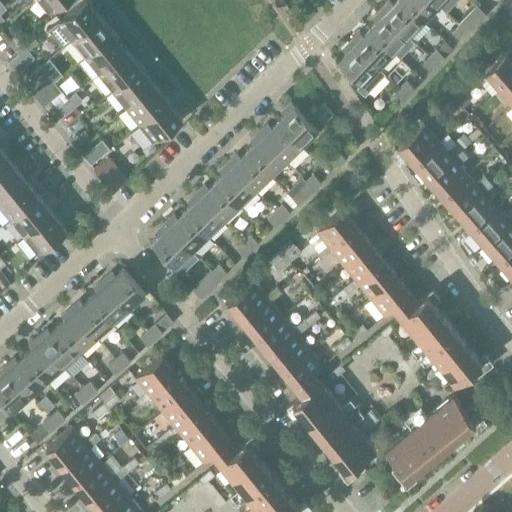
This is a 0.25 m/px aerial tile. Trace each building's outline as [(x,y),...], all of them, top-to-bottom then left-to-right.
[(40,0),(50,12),(64,0),(40,0)] [(88,0),(83,0),(49,28),(64,45),(72,39),(101,15),(88,0)] [(388,0),(381,8),(409,34),(424,19),(404,0),(395,0),(394,2),(391,0),(388,0)] [(404,0),(424,19),(439,3),(435,0),(404,0)] [(435,0),(439,3),(445,9),(452,0),(435,0)] [(458,25),(459,25),(467,33),(486,12),(478,4),(458,25)] [(376,20),(370,27),(394,50),(400,55),(415,40),(409,34),(381,8),(372,17),(376,20)] [(115,32),(101,15),(72,39),(85,56),(115,32)] [(467,33),(459,25),(452,33),(460,40),(467,33)] [(351,39),(379,65),(394,50),(370,27),(364,33),(360,30),(351,39)] [(128,49),(115,32),(85,56),(99,73),(128,49)] [(9,39),(13,44),(16,47),(22,42),(16,33),(9,39)] [(346,51),(339,59),(361,80),(356,85),(364,92),(366,90),(385,71),(379,65),(351,39),(342,48),(346,51)] [(22,42),(16,47),(20,52),(8,61),(23,79),(30,73),(23,65),(34,56),(22,42)] [(500,87),(511,76),(511,48),(511,47),(485,70),(500,87)] [(437,48),(430,55),(438,62),(445,55),(437,48)] [(142,66),(128,49),(99,73),(112,89),(142,66)] [(438,62),(430,55),(423,62),(431,70),(438,62)] [(23,79),(29,87),(48,72),(41,64),(30,73),(23,79)] [(142,66),(112,89),(126,106),(155,82),(142,66)] [(36,95),(55,80),(48,72),(29,87),(36,95)] [(511,76),(500,87),(511,100),(511,76)] [(407,79),(400,86),(408,94),(415,86),(407,79)] [(62,89),(55,80),(36,95),(44,104),(50,99),(62,89)] [(169,99),(155,82),(126,106),(140,123),(169,99)] [(408,94),(400,86),(393,93),(401,101),(408,94)] [(462,89),(455,96),(463,105),(470,99),(462,89)] [(69,96),(59,103),(66,112),(76,104),(69,96)] [(456,112),(463,105),(455,96),(447,102),(456,112)] [(44,104),(50,112),(57,107),(50,99),(44,104)] [(183,117),(169,99),(140,123),(154,140),(183,117)] [(285,113),(279,119),(302,143),(318,127),(292,100),(282,109),(285,113)] [(334,112),(323,101),(314,111),(324,122),(334,112)] [(63,115),(57,107),(50,112),(56,120),(63,115)] [(269,122),(260,130),(286,158),(302,143),(279,119),(272,125),(269,122)] [(414,162),(439,139),(425,122),(399,145),(414,162)] [(85,154),(91,149),(84,140),(90,135),(85,128),(78,133),(72,138),(85,154)] [(254,143),(248,149),(270,173),(286,158),(260,130),(250,139),(254,143)] [(455,138),(462,147),(471,139),(463,131),(455,138)] [(495,147),(487,138),(481,143),(489,152),(495,147)] [(428,178),(462,148),(457,141),(448,149),(439,139),(414,162),(428,178)] [(103,140),(91,149),(85,154),(92,163),(110,149),(103,140)] [(0,170),(12,160),(0,145),(0,170)] [(442,194),(468,172),(459,162),(468,155),(462,148),(428,178),(442,194)] [(270,173),(248,149),(241,155),(237,151),(228,160),(255,188),(270,173)] [(339,164),(346,157),(339,149),(332,156),(339,164)] [(109,155),(95,167),(114,191),(128,179),(109,155)] [(0,198),(26,177),(12,160),(0,170),(0,198)] [(223,173),(216,179),(239,203),(255,188),(228,160),(219,169),(223,173)] [(456,211),(491,181),(485,174),(476,181),(468,172),(442,194),(456,211)] [(314,187),(322,180),(314,173),(307,180),(314,187)] [(303,175),(287,190),(288,191),(299,202),(314,187),(307,180),(303,175)] [(26,177),(0,198),(0,205),(10,218),(40,194),(26,177)] [(206,182),(197,190),(223,218),(239,203),(216,179),(209,186),(206,182)] [(470,227),(496,204),(488,195),(497,187),(491,181),(456,211),(470,227)] [(191,203),(185,209),(208,233),(223,218),(197,190),(188,199),(191,203)] [(40,194),(10,218),(24,235),(53,211),(40,194)] [(283,202),(276,209),(283,217),(291,210),(283,202)] [(485,243),(511,219),(511,207),(505,214),(496,204),(470,227),(485,243)] [(318,230),(308,238),(319,251),(328,243),(331,246),(358,224),(344,207),(317,229),(318,230)] [(175,212),(166,220),(192,248),(208,233),(185,209),(178,215),(175,212)] [(283,217),(276,209),(268,217),(276,224),(283,217)] [(24,235),(16,241),(31,258),(38,252),(67,228),(53,211),(24,235)] [(499,260),(511,247),(511,219),(485,243),(499,260)] [(160,233),(153,240),(174,262),(170,266),(178,274),(198,254),(192,248),(166,220),(156,229),(160,233)] [(371,241),(358,224),(331,246),(328,243),(319,251),(317,252),(322,258),(333,249),(344,263),(371,241)] [(251,233),(244,240),(252,248),(259,241),(251,233)] [(252,248),(244,240),(237,247),(244,255),(252,248)] [(355,277),(344,286),(349,292),(360,283),(358,280),(385,258),(371,241),(344,263),(355,277)] [(297,244),(286,254),(290,260),(302,250),(297,244)] [(280,247),(263,261),(268,268),(274,263),(286,254),(280,247)] [(511,274),(511,247),(499,260),(511,274)] [(286,254),(274,263),(279,269),(290,260),(286,254)] [(358,280),(360,283),(371,297),(399,274),(385,258),(358,280)] [(213,270),(220,277),(228,270),(220,263),(213,270)] [(103,277),(129,306),(146,291),(124,266),(116,273),(113,269),(103,277)] [(220,277),(213,270),(212,269),(193,287),(201,296),(220,277)] [(413,292),(399,274),(371,297),(385,314),(394,307),(413,292)] [(129,306),(103,277),(94,286),(97,289),(91,295),(112,320),(129,306)] [(269,296),(266,293),(255,279),(227,301),(242,318),(269,296)] [(242,318),(255,335),(282,313),(271,299),(282,290),(277,284),(266,293),(269,296),(242,318)] [(337,301),(349,292),(344,286),(333,295),(337,301)] [(412,347),(419,355),(455,326),(435,302),(441,297),(433,287),(418,299),(416,296),(413,292),(394,307),(398,312),(421,340),(412,347)] [(112,320),(91,295),(84,301),(80,297),(71,306),(96,335),(112,320)] [(96,335),(71,306),(62,314),(65,318),(58,324),(80,349),(96,335)] [(305,318),(309,324),(321,314),(316,308),(305,318)] [(296,330),(294,327),(282,313),(255,335),(269,352),(296,330)] [(269,352),(282,368),(310,346),(298,333),(309,324),(305,318),(294,327),(296,330),(269,352)] [(356,337),(368,328),(361,320),(350,329),(356,337)] [(392,321),(380,330),(385,336),(396,327),(392,321)] [(156,336),(163,330),(156,322),(148,328),(156,336)] [(48,326),(38,335),(63,364),(73,374),(89,359),(80,349),(58,324),(51,330),(48,326)] [(479,356),(455,326),(419,355),(425,363),(434,356),(455,382),(470,370),(475,376),(493,362),(485,351),(479,356)] [(156,336),(148,328),(141,335),(148,343),(156,336)] [(353,340),(346,332),(334,341),(341,350),(353,340)] [(63,364),(38,335),(29,343),(32,347),(25,353),(47,378),(63,364)] [(296,386),(315,371),(324,364),(310,346),(282,368),(296,386)] [(124,350),(116,357),(123,365),(131,358),(124,350)] [(47,378),(25,353),(19,359),(15,355),(6,363),(31,392),(47,378)] [(150,392),(177,370),(163,353),(136,375),(147,389),(136,398),(141,404),(152,395),(150,392)] [(123,365),(116,357),(108,364),(116,372),(123,365)] [(341,362),(329,371),(334,377),(346,368),(341,362)] [(31,392),(6,363),(0,368),(0,391),(14,407),(31,392)] [(163,409),(191,387),(177,370),(150,392),(152,395),(163,409)] [(318,375),(315,371),(296,386),(299,390),(302,393),(288,405),(295,415),(301,410),(321,434),(357,405),(351,397),(342,404),(318,375)] [(90,394),(98,387),(91,379),(83,386),(90,394)] [(99,394),(104,400),(116,391),(110,384),(99,394)] [(90,394),(83,386),(75,393),(83,401),(90,394)] [(177,426),(204,404),(191,387),(163,409),(174,423),(163,432),(168,438),(179,429),(177,426)] [(116,391),(104,400),(109,407),(121,397),(116,391)] [(421,405),(413,411),(442,447),(472,423),(477,429),(487,421),(472,403),(466,407),(454,392),(428,413),(421,405)] [(104,400),(93,410),(98,416),(109,407),(104,400)] [(190,443),(218,421),(204,404),(177,426),(179,429),(190,443)] [(364,413),(357,405),(321,434),(345,464),(339,469),(348,479),(366,465),(361,459),(376,446),(355,420),(364,413)] [(51,415),(58,423),(66,416),(58,408),(51,415)] [(442,447),(413,411),(405,417),(412,426),(386,447),(398,463),(392,467),(407,486),(417,477),(412,471),(442,447)] [(30,433),(37,441),(58,423),(51,415),(30,433)] [(213,453),(232,438),(218,421),(190,443),(204,460),(213,453)] [(47,447),(61,464),(88,442),(90,445),(101,437),(96,431),(85,440),(74,425),(47,447)] [(114,435),(121,444),(128,438),(121,430),(114,435)] [(168,438),(163,432),(152,441),(156,447),(168,438)] [(252,434),(238,445),(235,442),(232,438),(213,453),(217,457),(219,460),(224,466),(240,486),(231,493),(238,502),(274,472),(254,448),(260,443),(252,434)] [(101,459),(90,445),(88,442),(61,464),(74,481),(101,459)] [(102,460),(101,459),(74,481),(88,498),(115,476),(117,479),(128,471),(128,470),(124,464),(122,465),(112,452),(102,460)] [(135,455),(124,464),(128,470),(140,461),(135,455)] [(219,460),(211,467),(215,473),(224,466),(219,460)] [(211,467),(199,476),(204,482),(215,473),(211,467)] [(182,468),(170,477),(175,484),(187,474),(182,468)] [(98,511),(104,511),(111,507),(129,493),(128,492),(139,484),(128,471),(117,479),(115,476),(88,498),(98,511)] [(298,503),(274,472),(238,502),(244,510),(253,502),(260,511),(307,511),(312,508),(304,498),(298,503)] [(160,486),(155,490),(160,496),(172,487),(167,481),(160,486)] [(129,493),(111,507),(104,511),(140,511),(143,510),(129,493)]
